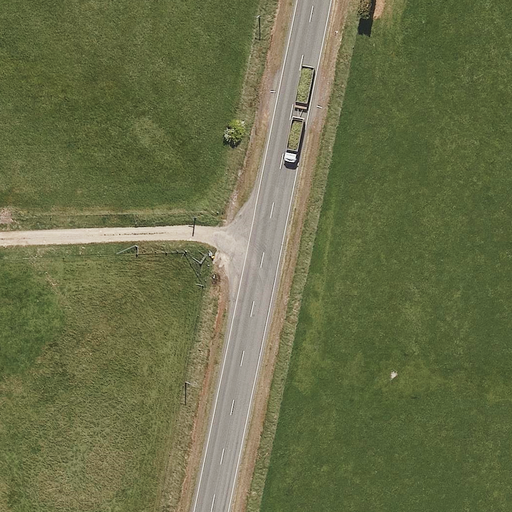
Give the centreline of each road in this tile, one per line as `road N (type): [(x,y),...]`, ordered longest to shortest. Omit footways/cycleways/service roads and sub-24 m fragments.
road 1 (primary): [(212,511),(315,0)]
road 2 (unknown): [(0,277),(260,271)]
